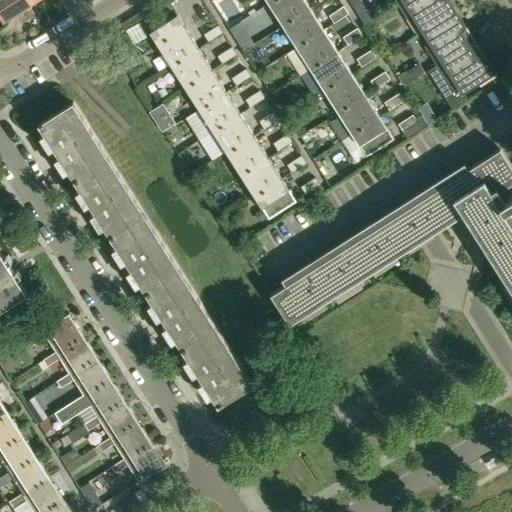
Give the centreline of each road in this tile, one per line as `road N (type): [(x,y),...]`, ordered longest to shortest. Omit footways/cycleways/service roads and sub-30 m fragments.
road 1 (residential): [(0,139),(212,471)]
road 2 (unclassified): [(359,511),(511,424)]
road 3 (residential): [(116,0),(0,66)]
